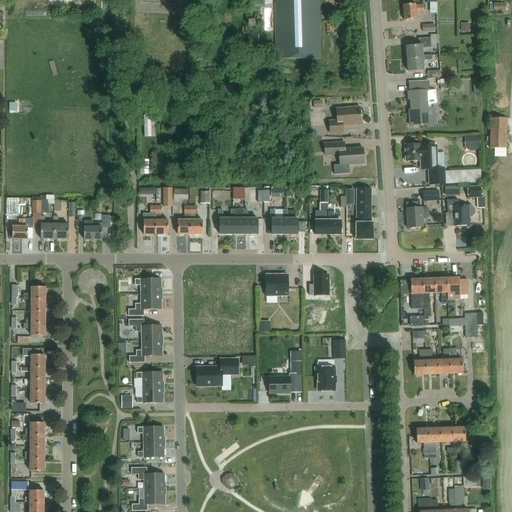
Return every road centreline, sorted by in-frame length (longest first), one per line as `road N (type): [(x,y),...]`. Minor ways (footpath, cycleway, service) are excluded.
road 1 (residential): [(394,258),(376,0)]
road 2 (residential): [(67,511),(68,259)]
road 3 (residential): [(180,409),(399,406)]
road 4 (residential): [(352,260),(178,259)]
road 5 (residential): [(399,402),(391,340),(364,339),(354,326),(352,260)]
road 6 (residential): [(180,409),(178,259)]
